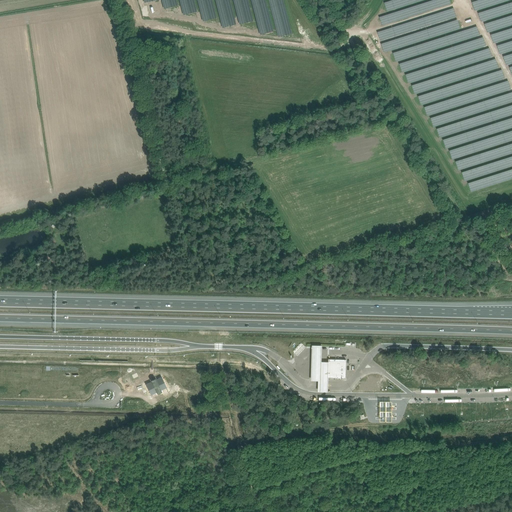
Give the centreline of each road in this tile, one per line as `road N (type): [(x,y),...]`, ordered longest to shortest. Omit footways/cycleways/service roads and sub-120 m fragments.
road 1 (motorway): [(511,313),(0,300)]
road 2 (motorway): [(0,318),(511,330)]
road 3 (track): [(511,435),(307,467),(246,502),(208,511)]
road 4 (motorway): [(0,337),(191,346)]
road 5 (motorway): [(0,346),(191,346)]
